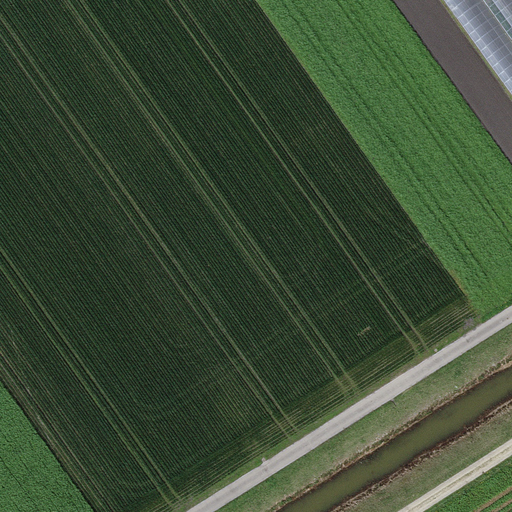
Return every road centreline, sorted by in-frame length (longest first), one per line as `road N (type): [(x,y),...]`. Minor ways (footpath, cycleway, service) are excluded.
road 1 (track): [(511,302),(187,511)]
road 2 (track): [(408,511),(511,447)]
